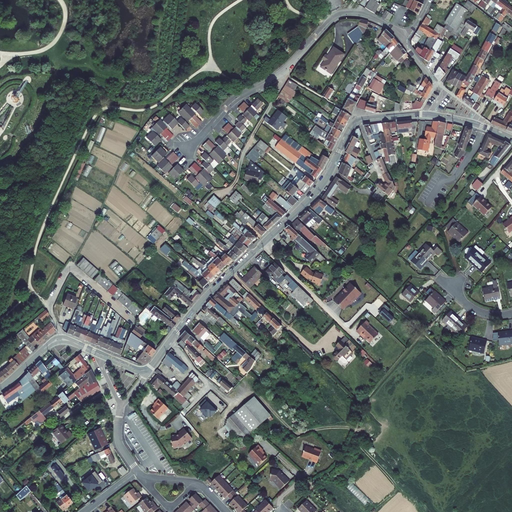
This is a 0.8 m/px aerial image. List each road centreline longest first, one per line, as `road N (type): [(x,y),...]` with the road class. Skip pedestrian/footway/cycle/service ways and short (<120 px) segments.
road 1 (tertiary): [(428,114),(354,123),(315,192),(193,309),(149,368)]
road 2 (residential): [(403,41),(365,15),(337,15),(291,64),(230,103),(185,154)]
road 3 (tertiary): [(101,354),(55,340),(0,387)]
